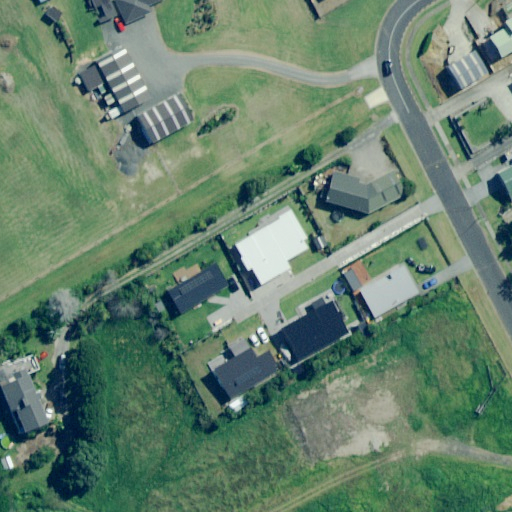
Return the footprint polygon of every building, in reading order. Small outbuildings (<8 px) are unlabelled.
[(96,0),(105,21),(120,15),(124,25),(151,13),(148,7),(163,0),(96,0)] [(511,49),(511,16),(500,23),(503,28),(486,38),(497,58),(511,49)] [(149,99),(123,51),(97,65),(123,113),(149,99)] [(486,73),(473,52),(450,66),(463,88),(486,73)] [(511,167),(498,174),(511,201),(511,167)] [(405,195),(392,172),(366,185),(354,182),(355,179),(332,172),(325,198),(367,215),(405,195)] [(374,318),(416,294),(406,276),(410,273),(405,264),(359,291),(374,318)] [(362,287),(351,270),(343,275),(353,292),(362,287)] [(274,330),(293,363),(344,335),(325,302),(274,330)] [(31,393),(25,375),(37,371),(32,355),(0,365),(0,396),(5,413),(9,411),(18,437),(24,434),(23,432),(44,425),(37,401),(43,399),(40,390),(31,393)] [(8,456),(0,458),(0,465),(2,473),(13,469),(8,456)]
